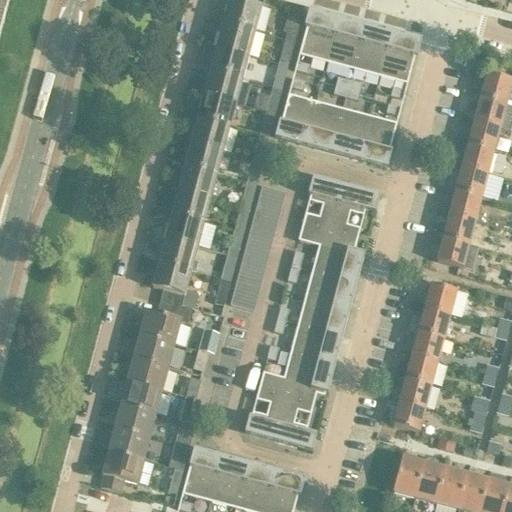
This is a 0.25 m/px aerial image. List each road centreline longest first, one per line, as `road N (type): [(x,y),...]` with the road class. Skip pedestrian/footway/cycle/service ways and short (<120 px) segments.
road 1 (residential): [(62,511),(200,0)]
road 2 (residential): [(327,471),(230,445),(263,320),(305,164),(402,189)]
road 3 (residential): [(327,471),(402,189)]
road 4 (tertiary): [(0,279),(74,0)]
road 5 (residential): [(402,189),(447,19)]
